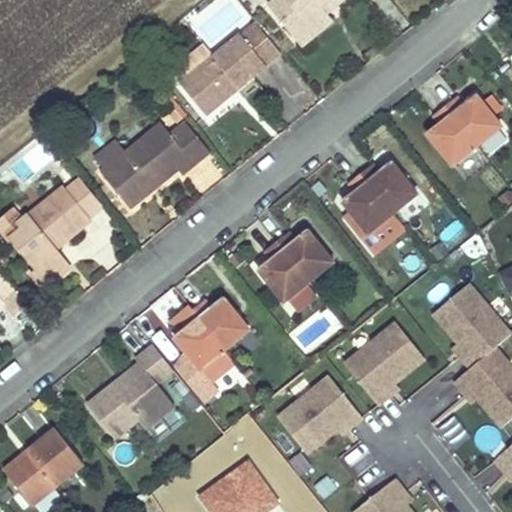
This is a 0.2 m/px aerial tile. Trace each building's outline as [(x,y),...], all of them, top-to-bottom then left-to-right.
[(279,0),(270,8),(297,41),(329,15),(324,8),(333,0),(335,0),(340,6),(347,0),(279,0)] [(329,15),(340,6),(335,0),(333,0),(324,8),(329,15)] [(335,22),(329,15),(297,41),(303,48),(335,22)] [(208,116),(231,98),(227,93),(232,89),(236,93),(284,54),(258,22),(182,84),(208,116)] [(231,98),(236,93),(232,89),(227,93),(231,98)] [(427,133),(454,167),(504,127),(476,93),(463,104),(459,99),(456,96),(432,115),(435,119),(439,124),(427,133)] [(186,132),(192,127),(187,122),(171,135),(176,140),(186,132)] [(132,211),(152,194),(147,188),(153,183),(158,189),(181,171),(185,176),(207,158),(186,132),(176,140),(171,135),(163,124),(125,155),(118,146),(98,162),(106,171),(102,174),(132,211)] [(186,132),(207,158),(213,153),(192,127),(186,132)] [(343,201),(369,235),(420,195),(393,161),(380,171),(377,167),(374,164),(350,183),(353,186),(356,190),(343,201)] [(152,194),(158,189),(153,183),(147,188),(152,194)] [(66,234),(70,240),(91,223),(64,190),(25,221),(19,213),(1,228),(11,240),(14,237),(41,271),(35,275),(46,289),(72,268),(57,250),(53,245),(66,234)] [(260,269),(287,302),(335,263),(309,230),(296,240),(292,236),(290,232),(266,252),(269,255),(272,259),(260,269)] [(57,250),(70,240),(66,234),(53,245),(57,250)] [(511,297),(511,296),(511,271),(501,277),(511,297)] [(499,348),(511,337),(511,331),(473,284),(438,313),(462,343),(469,351),(480,364),(499,348)] [(0,320),(0,319),(0,312),(8,306),(0,295),(0,320)] [(206,300),(194,310),(198,314),(227,352),(252,332),(225,298),(212,308),(206,300)] [(309,354),(344,324),(326,303),(291,334),(309,354)] [(175,338),(201,372),(211,384),(235,366),(225,353),(227,352),(198,314),(194,310),(182,319),(186,323),(188,327),(175,338)] [(428,361),(400,325),(349,367),(382,407),(395,397),(390,391),(398,384),(428,361)] [(158,332),(150,341),(174,362),(182,354),(158,332)] [(463,355),(469,351),(462,343),(457,347),(463,355)] [(176,372),(156,348),(155,346),(149,350),(151,352),(170,376),(176,372)] [(480,364),(457,383),(468,396),(473,391),(480,399),(504,429),(511,422),(511,363),(499,348),(480,364)] [(151,352),(149,350),(137,359),(139,362),(151,352)] [(121,395),(114,386),(87,407),(121,449),(145,430),(152,439),(182,415),(159,385),(170,376),(151,352),(139,362),(141,365),(145,368),(127,383),(130,387),(121,395)] [(141,365),(123,379),(127,383),(145,368),(141,365)] [(127,383),(123,379),(114,386),(121,395),(130,387),(127,383)] [(333,379),(282,420),(310,455),(340,431),(348,425),(352,431),(366,420),(333,379)] [(390,391),(395,397),(403,390),(398,384),(390,391)] [(473,391),(468,396),(474,404),(480,399),(473,391)] [(345,437),(352,431),(348,425),(340,431),(345,437)] [(20,460),(6,471),(38,511),(51,511),(95,477),(57,429),(31,451),(35,455),(23,464),(20,460)] [(511,449),(498,461),(510,474),(511,472),(511,449)] [(31,451),(20,460),(23,464),(35,455),(31,451)] [(398,482),(360,511),(413,511),(410,508),(404,500),(409,495),(398,482)] [(416,503),(409,495),(404,500),(410,508),(416,503)]
